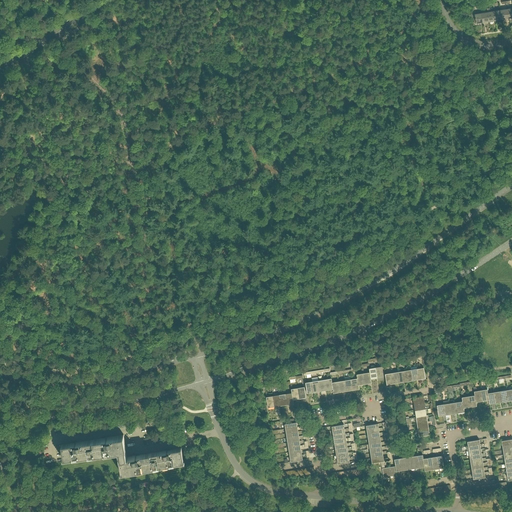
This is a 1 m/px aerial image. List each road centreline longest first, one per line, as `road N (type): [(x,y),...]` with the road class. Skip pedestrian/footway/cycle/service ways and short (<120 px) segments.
road 1 (tertiary): [(511,185),(344,299),(200,354)]
road 2 (tertiary): [(207,381),(369,324),(511,241)]
road 3 (track): [(429,2),(369,54),(253,108)]
road 4 (tertiary): [(0,392),(84,406),(199,383)]
road 5 (tertiary): [(191,357),(73,382),(0,371)]
road 6 (track): [(131,159),(120,113),(68,53),(43,0)]
road 7 (unclassified): [(210,402),(238,469),(269,489),(320,497)]
road 8 (track): [(253,108),(182,137),(135,172),(131,159)]
road 9 (residential): [(320,497),(316,423),(373,406)]
road 10 (unclassified): [(320,497),(452,511)]
road 11 (residential): [(455,511),(451,441),(503,422)]
road 12 (track): [(140,224),(143,349)]
road 13 (secondary): [(0,67),(100,0)]
